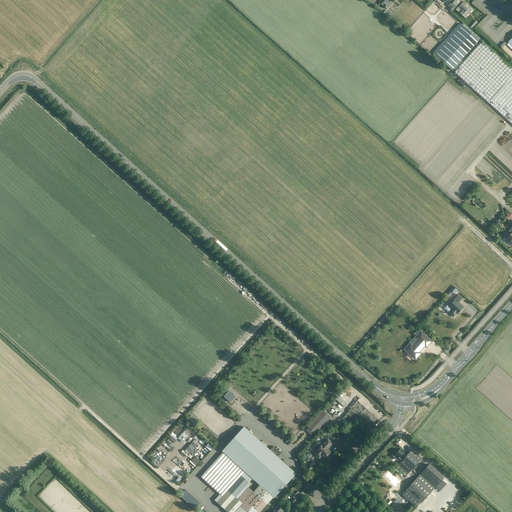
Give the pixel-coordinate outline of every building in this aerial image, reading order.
[(392,3),(388,0),(381,0),(380,3),(387,9),(392,3)] [(456,7),(450,1),(448,4),(452,7),(451,9),(453,11),(456,7)] [(472,10),(464,2),(456,10),(465,18),(470,12),(472,10)] [(479,40),(460,24),(433,53),(452,70),(479,40)] [(511,69),(481,42),(454,73),(511,124),(511,69)] [(447,293),(450,297),(457,290),(454,286),(447,293)] [(447,305),(444,308),(453,317),(456,314),(457,314),(461,310),(462,311),(465,309),(458,303),(462,299),(458,294),(452,300),(454,302),(449,307),(447,305)] [(410,344),(413,347),(408,353),(409,354),(409,355),(411,357),(412,357),(415,360),(417,358),(418,358),(419,357),(419,356),(419,355),(421,354),(419,352),(420,352),(419,351),(421,350),(425,346),(426,348),(431,342),(421,332),(410,344)] [(230,402),(235,396),(229,390),(224,396),(230,402)] [(351,409),(343,417),(349,422),(356,414),(351,409)] [(316,433),(329,419),(322,413),(309,427),(316,433)] [(172,432),(176,436),(183,430),(179,426),(172,432)] [(244,427),(224,449),(276,496),(296,474),(277,457),(281,453),(273,447),(270,450),(244,427)] [(182,441),(192,432),(188,428),(178,437),(182,441)] [(195,439),(185,450),(189,455),(200,444),(195,439)] [(322,445),(317,451),(314,454),(319,458),(322,455),(325,458),(327,455),(329,455),(330,454),(330,453),(330,452),(327,449),(332,444),(328,439),(322,445)] [(408,474),(422,458),(412,450),(407,455),(400,449),(395,455),(398,458),(397,460),(400,463),(398,465),(408,474)] [(253,492),(246,486),(249,483),(241,476),(244,473),(223,453),(201,477),(222,496),(217,503),(226,511),(259,511),(273,498),(259,486),(253,492)] [(197,464),(200,460),(196,456),(192,461),(197,464)] [(407,490),(403,495),(416,507),(421,503),(435,488),(444,478),(429,465),(406,490),(407,490)] [(393,489),(398,483),(387,473),(383,478),(389,484),(388,485),(393,489)] [(295,494),(294,493),(292,495),(293,496),(289,500),(295,505),(303,496),(301,493),(303,491),(297,486),(295,489),(298,491),(295,494)]
